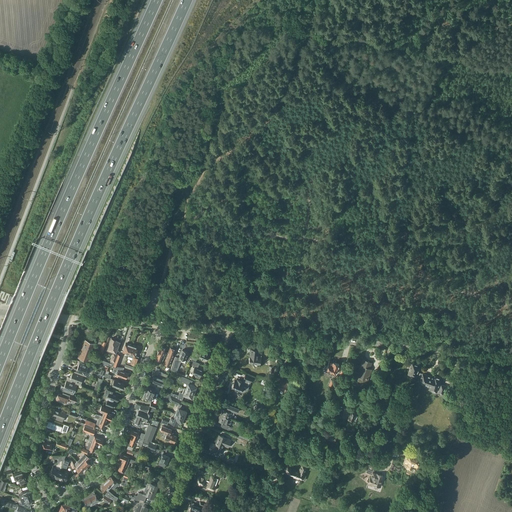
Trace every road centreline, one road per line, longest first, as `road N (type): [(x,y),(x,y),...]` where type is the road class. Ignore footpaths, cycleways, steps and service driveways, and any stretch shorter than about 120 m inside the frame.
road 1 (motorway): [(0,435),(186,0)]
road 2 (motorway): [(156,0),(0,363)]
road 3 (unknown): [(184,326),(223,240),(241,232),(311,239),(395,298),(431,311),(492,307)]
road 4 (track): [(197,178),(492,307)]
road 5 (unclassified): [(230,331),(511,361)]
road 6 (residential): [(67,489),(102,472),(159,324)]
road 7 (residential): [(162,511),(230,331)]
road 8 (residential): [(39,487),(31,458),(66,318)]
